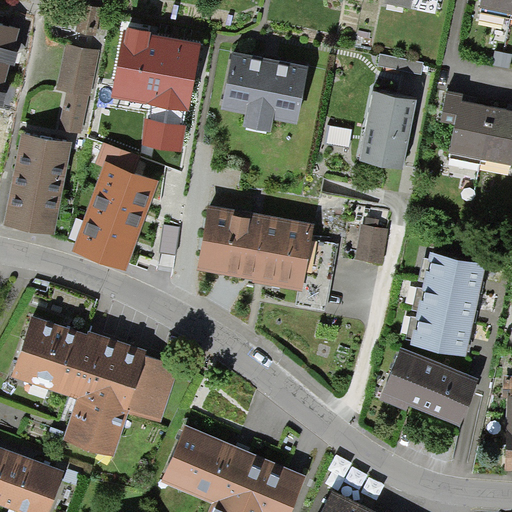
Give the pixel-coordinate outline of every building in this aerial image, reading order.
[(511,15),(511,6),(511,0),(478,0),(477,9),(511,15)] [(102,5),(83,1),(77,29),(96,32),(102,5)] [(0,105),(1,106),(24,21),(0,13),(0,105)] [(197,65),(202,38),(155,29),(157,21),(128,15),(115,86),(191,100),(197,65)] [(83,135),(99,51),(64,44),(55,90),(65,92),(57,130),(83,135)] [(308,58),(233,46),(223,103),(248,107),(246,117),(271,121),(273,112),(298,116),(308,58)] [(423,61),(381,52),(379,62),(420,71),(423,61)] [(450,146),(511,155),(511,99),(460,92),(462,80),(444,78),(440,104),(456,106),(450,146)] [(418,88),(373,80),(359,151),(404,160),(418,88)] [(186,116),(147,109),(143,134),(182,141),(186,116)] [(2,220),(55,229),(71,141),(18,132),(2,220)] [(123,143),(106,137),(96,162),(104,164),(75,240),(125,259),(132,241),(141,216),(147,200),(156,177),(116,162),(123,143)] [(240,170),(212,164),(209,178),(238,184),(240,170)] [(307,233),(310,217),(209,200),(198,265),(298,282),(307,233)] [(388,227),(362,223),(356,256),(382,260),(388,227)] [(179,226),(164,224),(160,248),(175,251),(179,226)] [(338,238),(307,233),(298,282),(295,301),(326,307),(338,238)] [(412,338),(467,349),(470,335),(476,304),(482,275),(485,258),(430,248),(412,338)] [(163,416),(180,356),(150,347),(113,337),(78,327),(28,313),(11,373),(76,391),(63,436),(115,450),(128,406),(163,416)] [(409,396),(462,415),(478,369),(401,342),(382,394),(406,403),(409,396)] [(511,377),(503,451),(511,452),(511,377)] [(285,511),(303,470),(249,448),(185,422),(162,477),(206,495),(199,511),(285,511)] [(0,497),(39,511),(45,511),(64,461),(0,437),(0,497)] [(363,511),(330,497),(322,511),(363,511)]
